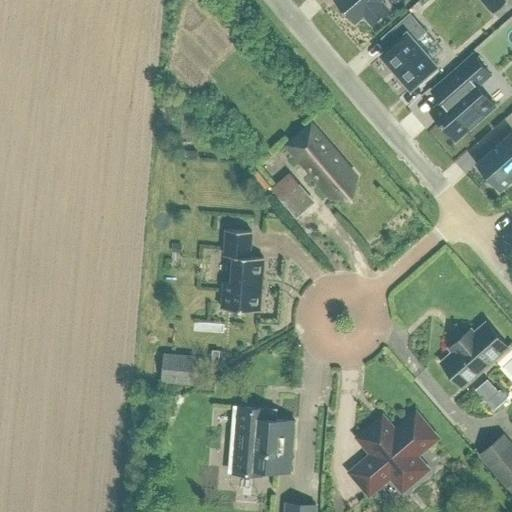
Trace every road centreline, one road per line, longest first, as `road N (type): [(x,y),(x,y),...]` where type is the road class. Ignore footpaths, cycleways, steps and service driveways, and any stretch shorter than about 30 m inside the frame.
road 1 (residential): [(462,214),(276,0)]
road 2 (residential): [(364,300),(342,291),(321,301),(313,323),(319,338),(332,348),(355,348),(371,330),(369,307)]
road 3 (residential): [(462,214),(364,300)]
